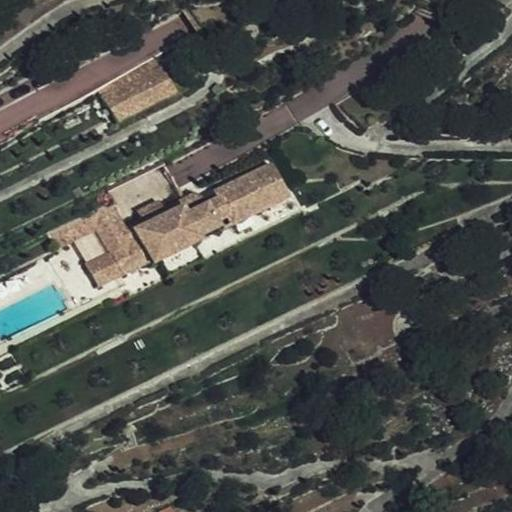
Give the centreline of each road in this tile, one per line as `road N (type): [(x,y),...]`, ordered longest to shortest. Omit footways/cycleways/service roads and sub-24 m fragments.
road 1 (track): [(511,151),(363,147),(511,25)]
road 2 (residential): [(176,173),(383,60),(420,21)]
